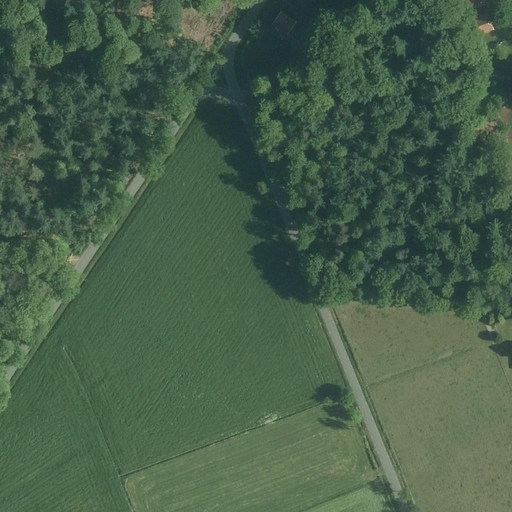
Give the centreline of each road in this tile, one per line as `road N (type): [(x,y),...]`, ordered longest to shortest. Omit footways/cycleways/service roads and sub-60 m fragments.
road 1 (unclassified): [(0,385),(197,93)]
road 2 (unclassified): [(405,511),(316,289)]
road 3 (unclassified): [(316,289),(236,98)]
road 4 (unclassified): [(511,308),(316,289)]
